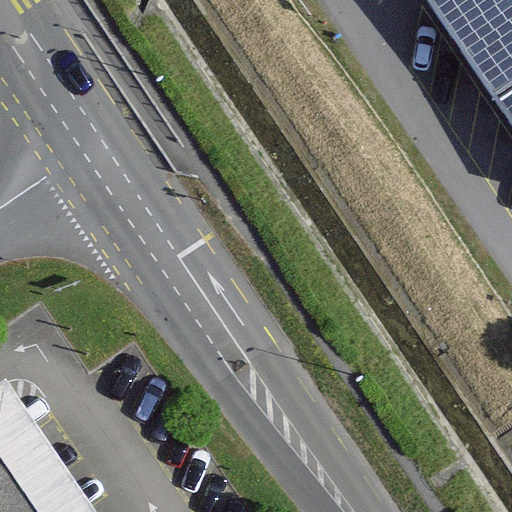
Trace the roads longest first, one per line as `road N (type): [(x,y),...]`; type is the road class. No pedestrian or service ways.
road 1 (secondary): [(358,511),(99,146)]
road 2 (secondary): [(99,146),(0,7)]
